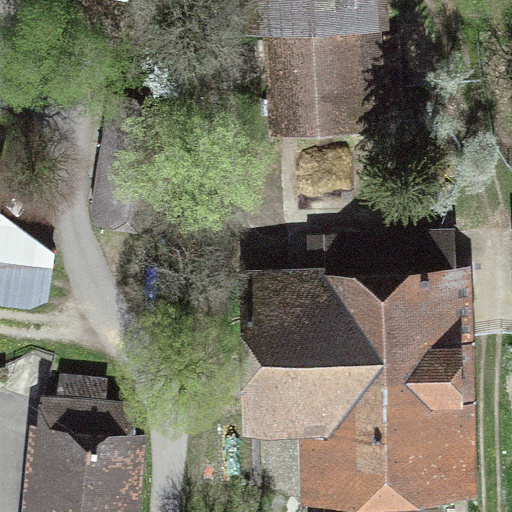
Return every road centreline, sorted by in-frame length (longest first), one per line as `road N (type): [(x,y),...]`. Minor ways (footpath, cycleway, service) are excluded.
road 1 (track): [(167,511),(168,444),(159,405),(86,269),(70,163),(73,129),(151,0)]
road 2 (track): [(488,351),(492,511)]
